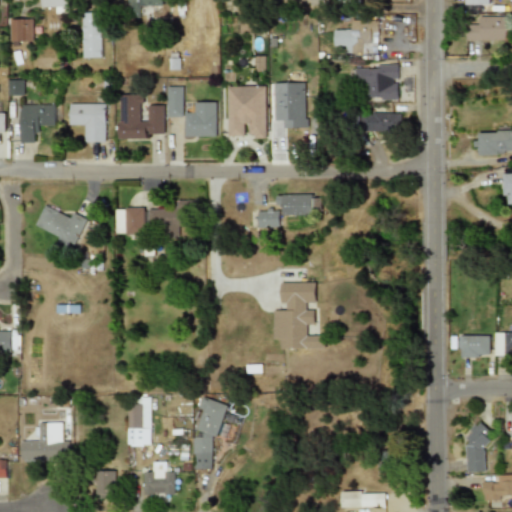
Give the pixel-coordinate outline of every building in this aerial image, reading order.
[(40,0),(40,8),(55,7),(55,13),(70,13),(70,0),(40,0)] [(164,0),(128,0),(128,8),(164,8),(164,0)] [(101,11),(82,11),(82,58),(101,58),(101,11)] [(507,16),(475,16),(475,26),(465,26),(465,41),(507,41),(507,16)] [(12,42),(33,42),(33,19),(12,19),(12,42)] [(376,32),(368,32),(368,21),(351,21),(351,31),(333,31),(333,44),(343,44),(343,54),(376,53),(376,32)] [(353,81),(364,80),(365,100),(399,99),(398,65),(353,66),(353,81)] [(22,80),(6,80),(6,95),(22,95),(22,80)] [(285,119),(285,129),(306,129),(306,82),(273,82),(273,119),(285,119)] [(266,85),(227,85),(227,139),(266,139),(266,85)] [(165,117),(182,117),(182,87),(165,86),(165,117)] [(117,139),(146,139),(146,134),(162,134),(162,105),(146,105),(146,121),(140,121),(140,95),(117,95),(117,139)] [(183,113),(184,137),(216,136),(215,102),(193,102),(194,113),(183,113)] [(54,104),(19,104),(19,143),(33,143),(33,133),(42,133),(42,123),(54,123),(54,104)] [(105,104),(68,104),(68,123),(85,123),(85,143),(105,143),(105,104)] [(359,132),(398,132),(398,113),(359,113),(359,132)] [(511,129),(474,131),(475,155),(511,153),(511,129)] [(511,204),(511,172),(501,172),(502,204),(511,204)] [(314,215),(314,196),(282,196),(282,215),(314,215)] [(33,228),(74,246),(85,222),(44,203),(33,228)] [(116,207),(116,234),(145,234),(145,207),(116,207)] [(189,208),(148,208),(148,232),(189,232),(189,208)] [(257,228),(279,228),(279,208),(257,208),(257,228)] [(281,349),(325,348),(325,336),(307,336),(307,324),(315,324),(315,305),(316,305),(315,282),(280,283),(281,349)] [(0,351),(17,352),(17,330),(0,329),(0,351)] [(511,332),(495,332),(495,352),(511,352),(511,332)] [(459,357),(489,357),(489,336),(459,336),(459,357)] [(127,445),(150,445),(150,397),(127,397),(127,445)] [(193,437),(192,469),(217,470),(218,401),(198,400),(197,437),(193,437)] [(21,460),(66,459),(65,422),(36,423),(36,441),(20,441),(21,460)] [(485,471),(484,426),(465,426),(466,472),(485,471)] [(174,495),(174,472),(164,472),(164,462),(153,462),(153,472),(143,472),(143,495),(174,495)] [(94,494),(116,494),(116,471),(94,471),(94,494)] [(511,476),(481,476),(481,499),(511,499),(511,476)] [(341,491),(341,507),(384,506),(384,493),(361,494),(361,491),(341,491)]
